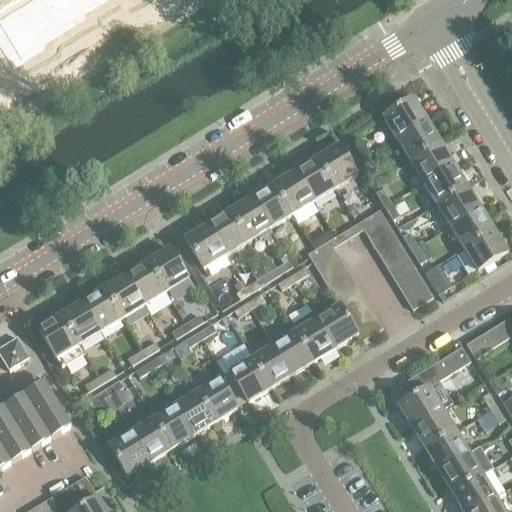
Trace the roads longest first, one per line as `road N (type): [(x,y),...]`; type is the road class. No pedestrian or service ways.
road 1 (tertiary): [(0,290),(438,20)]
road 2 (residential): [(347,511),(303,440),(306,416),(416,351)]
road 3 (tertiary): [(511,149),(438,20)]
